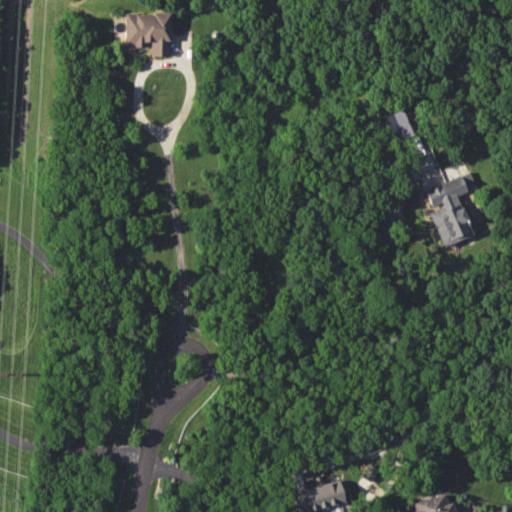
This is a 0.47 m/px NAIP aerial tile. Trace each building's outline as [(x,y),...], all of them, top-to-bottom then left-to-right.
[(169,13),(124,12),(124,44),(150,44),(150,55),(168,55),(169,13)] [(386,114),(394,137),(418,129),(409,105),(386,114)] [(442,245),(472,234),(457,194),(475,187),(470,171),(424,188),(431,208),(428,209),(442,245)] [(370,481),(376,467),(366,463),(360,477),(370,481)] [(295,491),(301,511),(307,511),(345,502),(338,479),(295,491)] [(454,511),(451,500),(446,502),(444,492),(411,502),(414,511),(454,511)]
